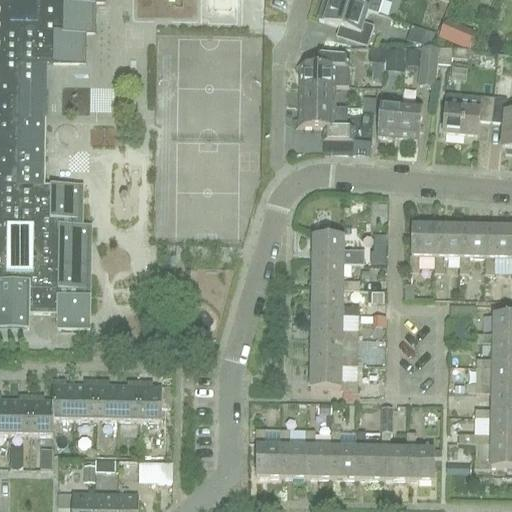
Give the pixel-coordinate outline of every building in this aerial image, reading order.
[(10,153),(45,153),(45,117),(46,66),(85,66),(86,35),(95,36),(96,6),(105,6),(105,0),(0,0),(0,170),(10,171),(10,153)] [(367,13),(327,0),(325,0),(319,23),(371,39),(374,29),(363,26),(367,13)] [(327,0),(367,13),(378,16),(382,0),(327,0)] [(469,53),(477,34),(446,21),(438,40),(469,53)] [(422,48),(418,89),(435,91),(438,67),(439,50),(422,48)] [(440,50),(438,67),(451,69),(452,61),(453,52),(440,50)] [(408,52),(407,64),(419,65),(420,53),(408,52)] [(469,54),(453,52),(452,61),(467,63),(469,54)] [(299,90),(335,90),(335,89),(348,90),(349,59),(316,57),(315,69),(300,69),(299,90)] [(382,83),(384,66),(374,65),(372,82),(382,83)] [(335,90),(299,90),(298,110),(334,110),(335,90)] [(364,99),(363,111),(375,112),(376,100),(364,99)] [(478,113),(445,110),(443,138),(477,142),(478,124),(492,125),(494,101),(479,100),(478,113)] [(494,101),(492,125),(503,126),(500,151),(504,151),(504,156),(511,156),(511,115),(506,115),(507,102),(494,101)] [(400,116),(401,105),(381,103),(377,138),(397,140),(400,116)] [(400,116),(397,140),(418,143),(422,108),(401,105),(400,116)] [(334,110),(298,110),(297,130),(327,132),(326,155),(352,156),(353,130),(346,130),(347,111),(334,110)] [(10,171),(0,170),(0,331),(29,332),(30,317),(60,318),(59,333),(91,333),(92,230),(84,230),(85,190),(44,190),(45,153),(10,153),(10,171)] [(437,260),(437,230),(412,229),(412,259),(409,259),(409,275),(418,276),(419,260),(435,260),(437,260)] [(462,261),(462,230),(437,230),(437,260),(435,260),(434,277),(444,278),(444,260),(459,261),(462,261)] [(487,261),(488,230),(462,230),(462,261),(459,261),(459,278),(468,278),(469,261),(485,261),(487,261)] [(511,230),(488,230),(487,261),(485,261),(485,278),(494,278),(495,262),(511,261),(511,230)] [(344,241),(313,240),(312,266),(343,267),(343,269),(360,269),(360,259),(344,259),(344,241)] [(385,256),(371,255),(371,267),(385,267),(385,256)] [(343,267),(312,266),(312,292),(343,293),(342,295),(360,295),(360,284),(343,283),(343,269),(343,267)] [(405,286),(405,300),(414,300),(414,287),(405,286)] [(343,293),(312,292),(311,316),(342,316),(342,318),(359,319),(359,309),(342,309),(342,295),(343,293)] [(367,295),(367,306),(372,306),(372,307),(384,307),(384,296),(367,295)] [(476,310),(450,309),(450,322),(476,322),(476,310)] [(342,316),(311,316),(311,341),(342,342),(342,344),(359,344),(360,335),(342,335),(342,318),(342,316)] [(493,346),(511,345),(511,318),(493,318),(493,339),(476,339),(476,347),(493,347),(493,346)] [(342,342),(311,341),(311,366),(341,366),(341,369),(358,369),(358,360),(342,360),(342,344),(342,342)] [(209,357),(209,343),(174,342),(173,356),(209,357)] [(492,370),(511,370),(511,345),(493,346),(493,347),(493,364),(476,363),(476,372),(492,372),(492,370)] [(341,366),(311,366),(310,392),(340,393),(339,395),(358,395),(358,385),(341,385),(341,369),(341,366)] [(492,395),(511,395),(511,370),(492,370),(492,372),(492,389),(475,388),(475,397),(492,397),(492,395)] [(63,383),(53,383),(52,405),(55,405),(55,423),(75,424),(75,389),(62,389),(63,383)] [(89,390),(75,389),(75,424),(96,424),(97,384),(89,384),(89,390)] [(106,384),(97,384),(96,424),(118,424),(118,390),(106,390),(106,384)] [(132,390),(118,390),(118,424),(139,425),(140,384),(132,384),(132,390)] [(148,385),(140,384),(139,425),(162,425),(162,424),(162,393),(163,391),(148,391),(148,385)] [(173,393),(162,393),(162,424),(174,424),(174,411),(173,411),(173,393)] [(491,421),(511,421),(511,395),(492,395),(492,397),(492,413),(475,413),(475,422),(491,422),(491,421)] [(23,405),(11,404),(10,439),(32,439),(32,399),(23,399),(23,405)] [(40,399),(32,399),(32,439),(55,440),(55,423),(55,405),(52,405),(40,405),(40,399)] [(0,438),(10,439),(11,404),(0,404),(0,438)] [(317,407),(317,417),(329,417),(330,408),(317,407)] [(383,452),(382,483),(408,484),(409,453),(406,453),(390,452),(390,436),(392,436),(393,411),(381,411),(380,436),(380,452),(383,452)] [(491,446),(511,446),(511,421),(491,421),(491,422),(491,438),(459,438),(459,447),(474,448),(491,448),(491,446)] [(257,451),(256,481),(282,481),(283,450),(280,450),(264,449),(264,433),(254,433),(254,451),(257,451)] [(283,450),(282,481),(307,482),(308,450),(305,450),(289,450),(289,434),(280,433),(280,450),(283,450)] [(308,450),(307,482),(332,482),(333,451),(330,451),(314,451),(315,434),(305,434),(305,450),(308,450)] [(333,451),(332,482),(358,483),(358,452),(355,452),(339,451),(340,435),(330,435),(330,451),(333,451)] [(358,452),(358,483),(382,483),(383,452),(380,452),(365,452),(365,436),(356,435),(355,452),(358,452)] [(409,453),(408,484),(433,484),(434,453),(415,453),(415,437),(406,436),(406,453),(409,453)] [(511,471),(511,446),(491,446),(491,448),(491,464),(474,464),(474,472),(491,473),(491,471),(511,471)] [(10,460),(10,472),(23,472),(23,460),(10,460)] [(41,463),(40,473),(53,473),(53,463),(41,463)] [(94,469),(94,475),(115,475),(115,464),(95,464),(95,469),(94,469)] [(140,466),(140,487),(172,488),(173,467),(140,466)] [(447,467),(447,477),(449,477),(458,477),(459,467),(447,467)] [(84,469),(84,486),(94,486),(94,475),(94,469),(84,469)] [(94,511),(95,498),(72,497),(72,511),(94,511)] [(95,498),(94,511),(115,511),(116,498),(95,498)] [(116,498),(115,511),(138,511),(138,499),(116,498)] [(57,500),(56,511),(68,511),(69,500),(57,500)]
